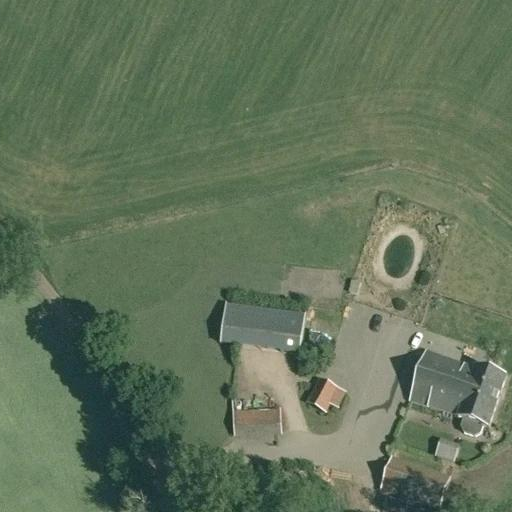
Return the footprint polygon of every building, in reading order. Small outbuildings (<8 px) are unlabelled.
[(437,326),(460,233),(382,214),(361,300),(392,308),(391,314),(437,326)] [(306,316),(226,306),(221,345),(301,355),(306,316)] [(458,419),(464,421),(461,428),(464,434),(475,438),(481,435),(484,428),(489,429),(507,378),(476,368),(475,369),(426,353),(410,402),(458,418),(458,419)] [(339,412),(348,397),(320,381),(306,405),(326,416),(331,408),(339,412)] [(273,405),(274,393),(248,393),(248,404),(273,405)] [(233,413),(235,438),(282,436),(281,410),(233,413)] [(438,511),(440,511),(451,478),(392,458),(380,492),(438,511)]
